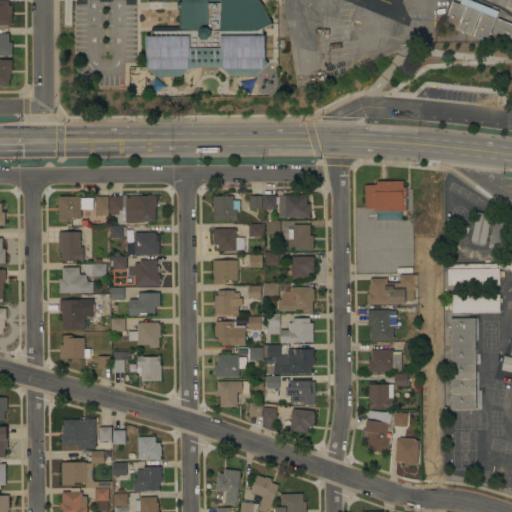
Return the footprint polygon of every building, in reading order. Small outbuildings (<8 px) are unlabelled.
[(0,0),(7,0),(7,5),(10,5),(10,25),(0,25),(0,0)] [(146,36),(152,36),(152,30),(179,30),(179,9),(178,9),(177,2),(182,2),(182,0),(208,0),(209,1),(209,2),(221,2),(221,0),(259,0),(261,2),(263,7),(266,11),(272,24),(262,28),(263,35),(265,35),(265,59),(268,63),(256,75),(230,76),(221,67),(190,67),(181,76),(155,76),(146,67),(146,36)] [(452,0),(466,6),(457,29),(443,23),(452,0)] [(511,0),(496,0),(499,1),(498,6),(511,10),(511,0)] [(466,6),(480,12),(471,35),(457,29),(466,6)] [(482,12),(496,18),(487,41),(473,35),(482,12)] [(498,18),(511,23),(511,39),(492,32),(498,18)] [(0,33),(6,33),(6,42),(9,42),(9,55),(0,55),(0,33)] [(9,70),(7,70),(7,79),(6,79),(6,85),(0,85),(0,59),(9,59),(9,70)] [(363,185),(375,184),(375,181),(402,180),(402,187),(404,187),(405,210),(400,211),(400,219),(375,220),(375,211),(374,211),(374,208),(363,208),(363,185)] [(231,209),(235,209),(235,220),(229,220),(215,220),(212,220),(212,211),(211,211),(211,196),(219,196),(219,193),(226,193),(226,196),(231,196),(231,209)] [(116,215),(109,215),(109,210),(108,210),(108,196),(121,196),(121,197),(125,197),(125,195),(147,195),(156,194),(156,206),(155,206),(155,221),(143,221),(143,222),(116,222),(116,215)] [(259,195),(259,208),(246,208),(246,195),(259,195)] [(272,195),(273,209),(260,209),(260,195),(272,195)] [(277,195),(305,195),(305,204),(307,204),(307,217),(277,217),(277,195)] [(67,218),(67,221),(58,221),(58,210),(56,210),(56,198),(58,198),(58,196),(79,196),(79,218),(67,218)] [(94,196),(107,196),(107,210),(107,215),(95,215),(94,196)] [(469,241),(475,212),(489,215),(483,244),(469,241)] [(492,219),(506,222),(501,246),(487,243),(492,219)] [(278,234),(264,234),(264,221),(278,221),(278,234)] [(261,236),(247,236),(246,223),(260,223),(261,236)] [(286,240),(286,229),(291,229),(291,224),(308,224),(308,235),(311,235),(311,250),(286,250),(286,240)] [(108,225),(122,225),(122,238),(108,238),(108,225)] [(234,230),(235,230),(235,232),(234,232),(234,237),(242,237),(242,242),(244,242),(244,246),(242,246),(242,249),(239,249),(239,252),(235,252),(235,249),(234,249),(234,250),(216,250),(216,244),(212,244),(212,241),(210,241),(210,232),(212,232),(212,228),(234,228),(234,230)] [(83,246),(84,261),(77,261),(62,261),(62,252),(59,252),(58,232),(80,231),(81,246),(83,246)] [(125,242),(133,242),(133,232),(155,232),(155,234),(158,234),(158,254),(125,254),(125,242)] [(446,285),(446,269),(446,264),(498,263),(508,265),(511,246),(511,271),(497,268),(497,271),(500,271),(500,277),(497,277),(498,284),(446,285)] [(268,252),(290,251),(290,256),(281,256),(281,264),(268,264),(268,252)] [(248,254),(258,254),(258,267),(248,267),(248,254)] [(111,256),(125,256),(125,269),(111,268),(111,256)] [(289,256),(312,256),(312,272),(307,272),(307,277),(304,277),(304,278),(289,279),(289,256)] [(133,275),(133,262),(138,262),(138,259),(155,259),(155,265),(156,265),(157,265),(157,272),(156,272),(156,274),(158,274),(158,285),(133,285),(133,275)] [(235,259),(236,280),(223,280),(223,283),(211,283),(211,260),(235,259)] [(58,278),(61,278),(61,267),(78,267),(78,273),(79,273),(79,274),(84,274),(84,270),(82,270),(81,264),(91,264),(91,263),(105,263),(105,275),(100,275),(100,276),(91,276),(91,275),(85,275),(85,278),(86,278),(86,281),(92,281),(92,292),(58,293),(58,278)] [(365,293),(367,293),(367,284),(368,284),(368,278),(385,278),(386,283),(399,282),(398,274),(412,274),(415,274),(416,286),(415,287),(415,289),(412,290),(412,301),(404,301),(404,303),(389,304),(389,303),(366,304),(365,293)] [(276,282),(277,295),(269,295),(269,297),(264,297),(264,295),(263,295),(262,282),(276,282)] [(259,285),(259,298),(246,298),(246,285),(259,285)] [(301,309),(290,309),(290,310),(276,310),(276,299),(279,299),(279,294),(283,290),(287,290),(287,288),(289,288),(289,287),(310,286),(310,289),(312,289),(312,301),(310,301),(311,311),(301,311),(301,309)] [(121,299),(109,299),(109,287),(121,287),(121,299)] [(212,295),(215,295),(215,290),(233,290),(233,292),(236,292),(237,298),(240,298),(240,305),(236,305),(236,315),(230,315),(230,314),(213,314),(212,295)] [(127,299),(136,299),(136,292),(158,292),(158,306),(154,306),(154,312),(138,313),(138,315),(127,315),(127,299)] [(452,294),(499,294),(500,311),(453,312),(452,294)] [(81,314),(84,314),(84,329),(79,329),(79,328),(63,328),(63,319),(62,319),(62,311),(60,311),(59,299),(81,299),(81,314)] [(370,326),(367,326),(366,310),(367,310),(367,305),(380,305),(380,310),(388,309),(388,312),(394,311),(395,326),(392,326),(392,340),(370,341),(370,326)] [(277,333),(262,333),(262,325),(265,325),(265,313),(277,313),(277,333)] [(246,329),(246,316),(259,316),(259,329),(246,329)] [(473,317),(473,409),(449,409),(448,318),(473,317)] [(124,330),(125,330),(125,335),(121,335),(121,331),(110,331),(110,318),(124,318),(124,330)] [(278,329),(286,329),(286,322),(291,322),(291,318),(308,318),(308,322),(311,322),(311,341),(293,341),(293,342),(278,342),(278,329)] [(219,345),(219,341),(216,341),(216,337),(214,337),(214,335),(212,335),(212,325),(213,325),(213,321),(232,321),(232,327),(243,327),(243,345),(219,345)] [(157,325),(159,325),(159,337),(158,337),(158,347),(148,347),(148,345),(136,345),(136,341),(126,341),(126,331),(136,331),(136,322),(157,322),(157,325)] [(59,344),(62,344),(62,335),(71,335),(71,338),(84,338),(84,358),(59,358),(59,344)] [(404,342),(416,342),(417,354),(404,354),(404,342)] [(272,357),(261,357),(261,344),(278,344),(278,355),(287,355),(291,355),(291,349),(311,349),(311,358),(313,358),(313,363),(311,363),(311,364),(309,364),(309,372),(294,372),(294,373),(272,374),(272,357)] [(261,359),(247,360),(247,347),(261,347),(261,359)] [(212,377),(212,363),(215,363),(215,354),(236,354),(236,353),(236,349),(245,349),(245,355),(237,355),(237,357),(244,356),(244,368),(237,368),(237,376),(212,377)] [(367,358),(369,358),(369,349),(391,349),(391,351),(400,351),(400,371),(367,371),(367,358)] [(109,368),(96,368),(96,356),(109,355),(109,368)] [(140,376),(138,376),(137,373),(135,373),(135,366),(136,366),(136,355),(141,355),(141,356),(158,356),(159,365),(160,365),(160,380),(140,380),(140,376)] [(502,355),(511,357),(511,372),(499,370),(502,355)] [(110,372),(110,359),(123,359),(123,372),(110,372)] [(393,373),(405,373),(406,386),(393,386),(393,373)] [(277,388),(264,388),(264,375),(277,375),(277,388)] [(240,391),(235,391),(235,406),(218,406),(218,395),(215,395),(215,381),(240,380),(240,391)] [(301,404),(301,402),(288,402),(288,395),(285,395),(285,386),(286,386),(286,381),(289,381),(309,380),(309,381),(313,381),(313,391),(314,391),(314,395),(313,395),(313,404),(301,404)] [(368,399),(367,399),(366,384),(391,384),(392,399),(391,399),(391,409),(384,409),(384,408),(370,408),(370,409),(368,409),(368,399)] [(248,402),(260,403),(259,417),(247,416),(248,402)] [(273,430),(260,426),(261,406),(274,407),(273,430)] [(288,430),(290,408),(312,410),(312,414),(313,414),(312,423),(311,423),(310,426),(306,426),(305,432),(288,430)] [(389,412),(389,424),(389,427),(388,427),(387,429),(386,429),(385,438),(387,439),(385,454),(381,453),(381,452),(364,450),(365,440),(360,440),(361,429),(364,429),(365,420),(366,420),(368,410),(380,412),(389,412)] [(392,426),(393,412),(405,413),(405,427),(392,426)] [(60,433),(61,433),(61,425),(62,425),(62,419),(79,418),(79,422),(86,421),(86,434),(84,434),(85,444),(60,445),(60,433)] [(110,442),(106,442),(106,440),(97,440),(97,426),(109,426),(110,442)] [(111,444),(111,430),(123,429),(124,443),(111,444)] [(136,436),(154,436),(154,442),(159,442),(159,446),(160,446),(160,455),(159,455),(159,458),(137,459),(136,436)] [(395,439),(397,439),(397,437),(412,438),(412,440),(417,441),(415,465),(402,464),(402,461),(393,461),(395,439)] [(61,461),(86,461),(86,462),(91,462),(91,450),(104,450),(104,463),(93,463),(93,481),(112,481),(112,486),(85,487),(85,482),(74,482),(74,485),(61,485),(61,461)] [(113,462),(125,462),(125,474),(113,475),(113,462)] [(160,466),(160,475),(162,475),(162,480),(160,480),(160,482),(158,482),(158,489),(143,490),(143,491),(132,491),(132,476),(135,476),(135,469),(142,469),(142,466),(160,466)] [(235,505),(223,504),(224,491),(214,490),(216,475),(217,476),(217,473),(222,473),(223,469),(239,470),(235,505)] [(268,509),(266,508),(265,511),(257,510),(262,496),(249,491),(255,474),(264,477),(264,476),(269,478),(269,479),(270,479),(270,482),(277,484),(268,509)] [(61,511),(61,509),(59,509),(59,502),(61,502),(61,492),(69,491),(69,488),(79,487),(79,491),(81,491),(81,495),(86,495),(86,511),(61,511)] [(109,487),(109,500),(108,500),(108,511),(95,511),(95,500),(95,487),(109,487)] [(112,493),(116,493),(116,489),(122,489),(122,493),(126,493),(126,506),(113,506),(112,493)] [(273,511),(273,507),(279,507),(278,493),(301,493),(301,501),(305,501),(305,511),(273,511)] [(133,511),(133,500),(138,500),(138,496),(155,496),(155,502),(156,502),(157,511),(158,511),(133,511)] [(257,503),(256,511),(238,511),(239,502),(257,503)]
